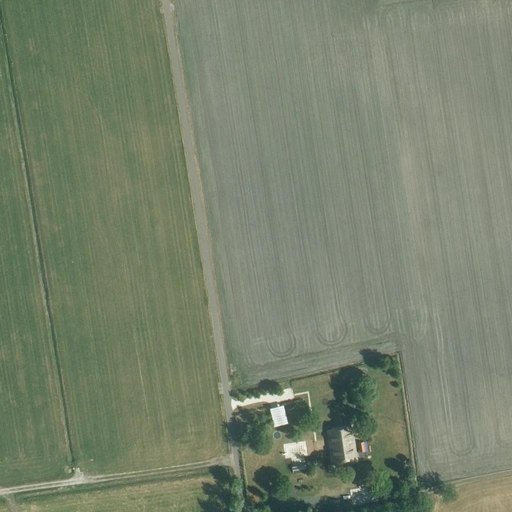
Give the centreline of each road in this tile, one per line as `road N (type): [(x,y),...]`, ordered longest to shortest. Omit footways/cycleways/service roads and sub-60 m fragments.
road 1 (unclassified): [(160,0),(243,511)]
road 2 (track): [(382,511),(426,491),(511,474)]
